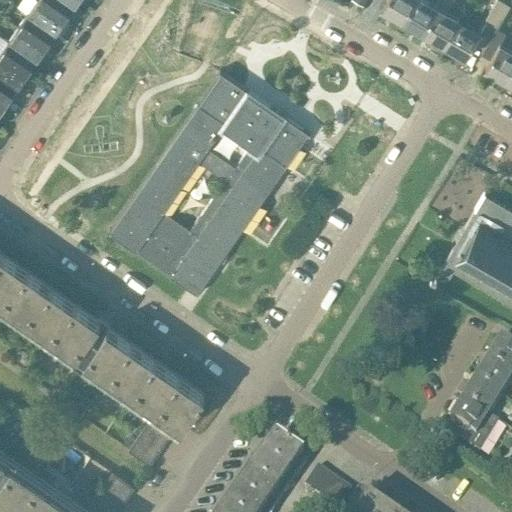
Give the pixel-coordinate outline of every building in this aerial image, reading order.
[(64,17),(39,0),(32,0),(26,11),(55,31),(64,17)] [(74,4),(67,0),(39,0),(64,17),(74,4)] [(385,0),(381,8),(403,20),(414,0),(385,0)] [(423,32),(439,5),(429,0),(414,0),(403,20),(423,32)] [(495,0),(484,19),(496,26),(497,27),(510,4),(502,0),(495,0)] [(444,44),(460,17),(439,5),(423,32),(444,44)] [(55,31),(26,11),(16,24),(45,45),(55,31)] [(460,17),(444,44),(466,57),(481,30),(460,17)] [(45,45),(16,24),(7,37),(36,58),(45,45)] [(506,32),(497,27),(496,26),(481,51),(491,57),(485,68),(507,80),(511,70),(511,47),(501,41),(506,32)] [(36,58),(7,37),(0,47),(0,53),(26,72),(36,58)] [(0,72),(17,85),(26,72),(0,53),(0,72)] [(220,72),(199,102),(226,120),(222,124),(250,143),(235,164),(234,167),(240,172),(260,145),(286,163),(300,143),(300,142),(307,132),(309,133),(310,132),(308,131),(243,86),(219,69),(218,70),(220,72)] [(17,85),(0,72),(0,92),(8,98),(17,85)] [(222,124),(226,120),(199,102),(111,229),(109,228),(108,229),(124,241),(127,243),(136,249),(137,247),(171,271),(170,273),(188,285),(198,292),(199,291),(198,289),(221,255),(241,227),(286,163),(260,145),(240,172),(234,167),(235,164),(208,145),(222,124)] [(483,192),(453,245),(438,270),(449,276),(451,273),(453,269),(511,302),(511,208),(494,198),(490,196),(483,192)] [(0,299),(156,408),(128,448),(150,464),(178,423),(182,425),(205,392),(107,324),(102,331),(95,326),(100,319),(99,318),(0,249),(0,299)] [(511,333),(511,332),(505,342),(501,340),(488,361),(511,375),(511,333)] [(511,380),(511,375),(488,361),(475,382),(502,398),(511,380)] [(502,398),(475,382),(462,403),(489,419),(489,418),(502,398)] [(489,419),(462,403),(450,423),(455,426),(449,436),(480,455),(499,424),(489,418),(489,419)] [(275,437),(223,511),(272,511),(308,460),(275,437)] [(0,501),(15,511),(116,511),(134,486),(112,471),(84,511),(0,452),(0,501)] [(345,511),(357,494),(318,467),(304,487),(323,500),(315,511),(345,511)] [(352,511),(383,511),(362,497),(352,511)]
